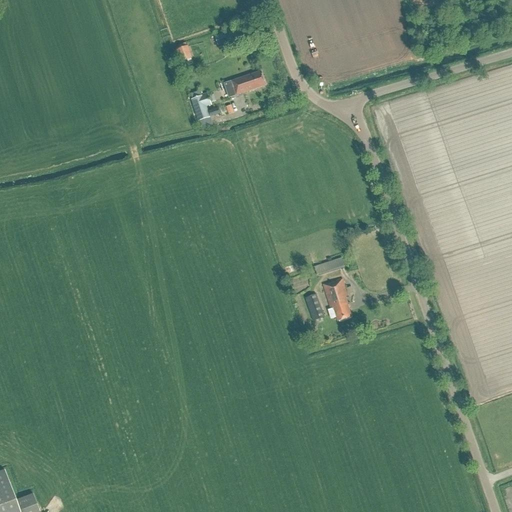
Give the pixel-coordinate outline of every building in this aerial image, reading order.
[(218,46),(241,39),(238,29),(215,37),(218,46)] [(198,38),(186,44),(192,56),(204,50),(198,38)] [(175,52),(180,64),(192,60),(188,48),(175,52)] [(261,72),(230,83),(224,85),(229,98),(235,96),(266,85),(261,72)] [(210,112),(209,112),(208,113),(207,108),(212,107),(211,104),(216,103),(214,97),(208,98),(207,95),(201,97),(202,98),(191,101),(198,123),(212,119),(212,118),(210,112)] [(244,97),(237,100),(240,109),(248,106),(244,97)] [(234,114),(232,105),(226,107),(229,115),(234,114)] [(218,110),(210,112),(212,118),(220,116),(218,110)] [(313,265),(318,279),(345,269),(342,260),(321,267),(320,263),(313,265)] [(342,279),(324,285),(330,308),(334,307),(338,321),(352,317),(346,296),(347,296),(342,279)] [(316,294),(305,298),(313,321),(323,317),(316,294)] [(0,473),(0,511),(38,511),(33,496),(16,502),(4,471),(0,473)]
